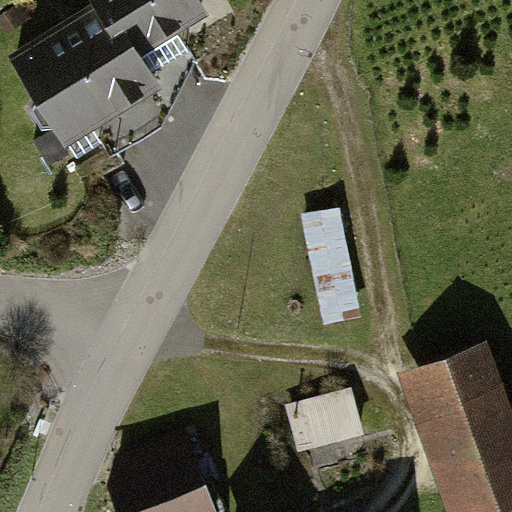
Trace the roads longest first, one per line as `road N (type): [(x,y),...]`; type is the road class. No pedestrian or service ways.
road 1 (unknown): [(349,511),(363,456),(308,146),(278,69)]
road 2 (residential): [(307,0),(134,342)]
road 3 (residential): [(134,342),(50,511)]
road 4 (residential): [(0,304),(98,324),(134,342)]
